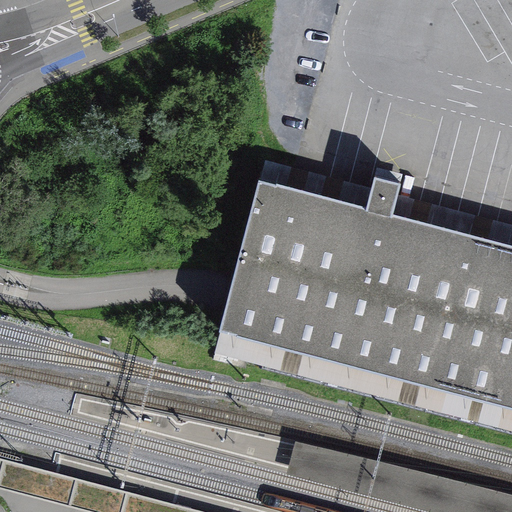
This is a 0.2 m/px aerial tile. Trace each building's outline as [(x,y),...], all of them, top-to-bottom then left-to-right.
[(265,161),(260,183),(365,210),(371,188),(265,161)] [(365,210),(260,183),(230,296),(221,330),(511,405),(511,247),(391,217),(397,195),(400,185),(373,178),(371,188),(365,210)] [(511,225),(397,195),(391,217),(511,247),(511,225)] [(511,405),(221,330),(216,352),(226,355),(226,358),(511,431),(511,405)] [(299,474),(446,511),(511,511),(511,501),(306,448),(299,474)] [(198,511),(0,460),(0,490),(83,511),(198,511)]
